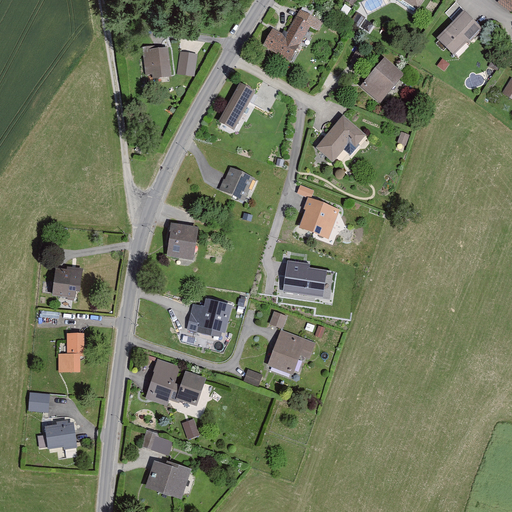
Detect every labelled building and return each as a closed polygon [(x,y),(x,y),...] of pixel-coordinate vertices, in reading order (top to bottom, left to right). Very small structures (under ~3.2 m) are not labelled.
[(349,0),(346,4),(354,9),(359,0),(349,0)] [(398,0),(420,14),(428,0),(398,0)] [(511,2),(508,0),(504,0),(499,7),(511,16),(511,2)] [(458,5),(446,16),(451,21),(433,37),(456,61),(457,59),(461,63),(473,52),(471,50),(487,35),(458,5)] [(288,35),(286,34),(284,37),(274,31),(264,49),(292,65),(311,32),(319,36),(325,26),(302,12),(288,35)] [(155,50),(143,51),(146,79),(154,78),(154,84),(173,82),(170,53),(156,54),(155,50)] [(203,56),(185,53),(181,75),(199,78),(203,56)] [(359,53),(352,65),(359,69),(366,57),(359,53)] [(387,63),(363,91),(382,107),(407,79),(387,63)] [(511,82),(503,96),(511,101),(511,82)] [(258,96),(242,88),(221,127),(237,135),(258,96)] [(345,119),(318,152),(335,166),(351,146),(358,152),(369,139),(345,119)] [(411,138),(402,135),(399,146),(407,149),(411,138)] [(232,171),(227,184),(225,183),(220,194),(246,204),(250,195),(255,196),(260,183),(232,171)] [(318,193),(305,187),(300,197),(314,203),(318,193)] [(314,203),(310,202),(306,214),(308,215),(301,232),(331,243),(342,214),(314,203)] [(201,231),(173,227),(171,236),(174,237),(170,260),(196,264),(201,231)] [(313,266),(291,263),(286,298),(328,303),(331,273),(313,271),(313,266)] [(83,270),(55,268),(52,296),(68,297),(67,300),(75,300),(76,292),(80,292),(83,270)] [(208,302),(206,309),(195,306),(188,331),(213,338),(214,334),(227,338),(235,309),(208,302)] [(289,322),(276,317),(271,328),(284,333),(289,322)] [(317,348),(283,334),(269,369),(297,379),(304,361),(311,364),(317,348)] [(86,336),(69,336),(69,357),(60,357),(60,375),(82,375),(83,362),(86,359),(86,336)] [(183,371),(160,363),(155,375),(156,376),(149,399),(170,406),(171,403),(181,407),(182,404),(200,410),(209,383),(187,376),(184,387),(178,385),(183,371)] [(264,377),(249,372),(244,383),(260,389),(264,377)] [(52,398),(32,397),(31,414),(51,415),(52,398)] [(69,423),(59,425),(59,428),(47,429),(50,452),(67,450),(67,453),(81,451),(77,425),(70,426),(69,423)] [(193,424),(185,427),(187,434),(186,435),(188,440),(190,439),(192,443),(199,440),(193,424)] [(159,436),(144,432),(139,448),(169,457),(173,444),(158,439),(159,436)] [(169,468),(155,463),(146,491),(184,504),(194,473),(169,465),(169,468)]
